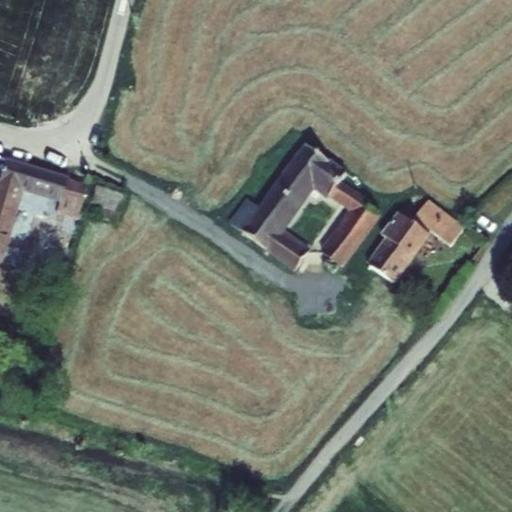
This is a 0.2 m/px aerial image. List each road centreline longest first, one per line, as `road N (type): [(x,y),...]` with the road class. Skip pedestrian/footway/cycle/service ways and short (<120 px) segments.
road 1 (unclassified): [(511,228),(457,307),(280,509)]
road 2 (unknown): [(58,133),(256,297),(302,285)]
road 3 (residential): [(0,136),(42,139),(91,106),(125,0)]
